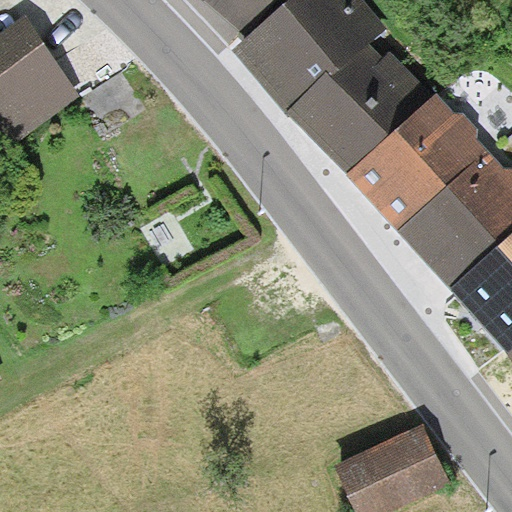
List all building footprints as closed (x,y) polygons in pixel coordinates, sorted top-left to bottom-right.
[(201,0),(249,40),(283,0),(201,0)] [(392,29),(365,0),(292,0),(249,40),(233,54),(348,180),(436,99),(381,39),(392,29)] [(0,35),(0,142),(5,150),(82,97),(26,17),(0,35)] [(436,99),(348,180),(400,237),(490,157),(436,99)] [(504,356),(511,350),(511,173),(507,174),(490,157),(400,237),(504,356)] [(335,471),(354,511),(400,511),(452,486),(422,428),(335,471)]
